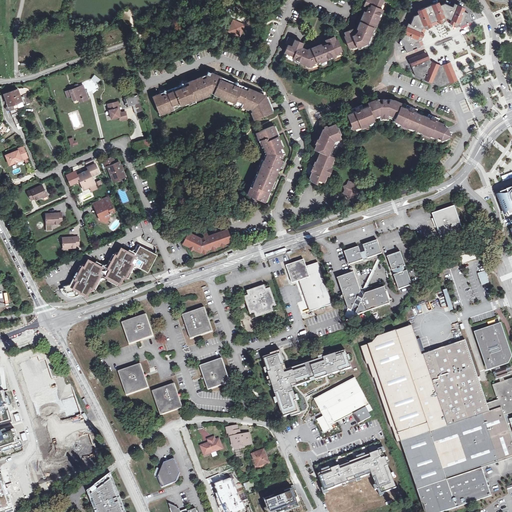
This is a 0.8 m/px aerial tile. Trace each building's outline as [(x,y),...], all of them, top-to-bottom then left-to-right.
[(383,30),(386,21),(386,20),(393,3),(385,0),(366,0),(354,28),(311,46),(291,38),(281,61),(311,75),(327,68),(328,66),(373,48),(374,47),(381,31),(383,30)] [(413,50),(417,48),(421,47),(418,40),(424,26),(445,18),(458,24),(460,27),(471,22),(468,13),(463,11),(465,8),(454,4),(453,7),(444,4),(440,5),(439,2),(417,11),(418,14),(414,16),(411,25),(408,23),(401,40),(404,45),(404,47),(407,52),(413,50)] [(424,26),(418,40),(421,47),(424,46),(422,40),(427,29),(445,22),(455,26),(456,28),(460,27),(458,24),(445,18),(424,26)] [(229,30),(240,35),(244,25),(233,20),(229,30)] [(442,71),(452,67),(450,63),(442,66),(430,61),(430,60),(426,53),(423,54),(427,65),(442,71)] [(457,80),(452,67),(442,71),(427,65),(423,54),(409,60),(416,77),(432,84),(440,87),(457,80)] [(263,96),(261,95),(256,92),(256,91),(236,82),(235,79),(232,81),(211,72),(210,73),(209,74),(208,71),(206,70),(206,73),(207,76),(205,76),(204,73),(182,82),(180,81),(179,84),(165,89),(162,88),(161,91),(150,96),(161,119),(209,99),(244,113),(247,120),(269,111),(266,104),(267,103),(264,96),(263,96)] [(92,79),(97,83),(101,79),(95,75),(92,79)] [(73,100),(80,98),(81,97),(83,101),(88,99),(83,85),(79,87),(70,90),(65,92),(67,96),(72,95),(73,100)] [(24,105),(18,88),(1,95),(5,107),(7,107),(6,110),(9,111),(10,111),(15,109),(24,105)] [(18,88),(24,105),(33,102),(29,91),(29,90),(27,89),(25,88),(18,88)] [(133,105),(140,102),(138,96),(132,97),(132,96),(128,98),(128,99),(125,100),(127,106),(133,105)] [(440,122),(438,122),(436,121),(435,121),(434,121),(435,118),(435,117),(433,116),(432,117),(431,119),(429,119),(429,118),(428,117),(426,116),(426,117),(418,114),(418,113),(415,112),(414,112),(413,112),(413,109),(413,108),(412,107),(410,108),(409,110),(407,109),(406,108),(404,107),(403,108),(400,106),(401,103),(392,99),(377,99),(369,103),(370,106),(366,107),(365,107),(363,107),(362,108),(362,109),(360,109),(359,107),(358,106),(356,107),(355,109),(356,111),(354,112),(354,111),(352,112),(351,113),(347,115),(357,137),(381,127),(388,128),(437,148),(441,140),(451,136),(447,128),(446,129),(445,128),(443,126),(443,125),(439,123),(440,122)] [(117,102),(108,104),(111,119),(120,117),(120,120),(127,119),(126,112),(121,113),(119,114),(117,102)] [(142,111),(140,102),(133,105),(135,113),(142,111)] [(13,117),(12,115),(10,115),(13,125),(18,123),(15,117),(13,117)] [(321,132),(320,135),(304,173),(311,176),(310,177),(312,181),(317,183),(319,179),(325,182),(328,175),(330,175),(333,168),(331,167),(335,157),(339,146),(343,144),(338,131),(339,131),(338,128),(336,127),(335,125),(329,127),(328,127),(326,126),(325,125),(320,127),(319,131),(321,132)] [(264,202),(285,154),(274,126),(255,133),(263,154),(246,194),(264,202)] [(136,150),(151,146),(148,138),(134,142),(136,150)] [(13,154),(2,161),(7,170),(24,159),(18,149),(12,153),(13,154)] [(112,181),(119,178),(118,176),(122,175),(119,169),(118,170),(117,167),(118,167),(117,163),(114,164),(111,158),(101,162),(104,169),(106,168),(112,181)] [(82,176),(80,173),(76,175),(79,181),(81,180),(84,188),(88,186),(94,184),(91,176),(98,172),(95,164),(86,168),(87,170),(84,172),(85,174),(82,176)] [(349,194),(351,194),(350,196),(355,198),(357,194),(360,193),(359,189),(360,186),(356,185),(355,182),(352,183),(349,181),(347,185),(344,186),(345,189),(344,193),(348,195),(349,194)] [(30,199),(33,198),(37,197),(38,198),(42,196),(45,195),(41,185),(26,192),(30,199)] [(511,189),(499,194),(508,216),(511,214),(511,189)] [(108,195),(97,200),(100,207),(98,207),(96,212),(99,214),(101,217),(107,220),(110,213),(114,211),(108,195)] [(100,207),(97,200),(92,202),(96,212),(98,207),(100,207)] [(441,238),(463,231),(455,206),(432,214),(441,238)] [(99,214),(96,212),(99,219),(106,222),(107,220),(101,217),(99,214)] [(45,214),(45,224),(50,224),(54,224),(54,222),(58,222),(61,222),(61,213),(45,214)] [(189,232),(184,241),(188,244),(187,246),(200,251),(227,242),(226,240),(230,239),(227,229),(208,236),(206,232),(201,234),(203,238),(201,238),(189,232)] [(62,249),(67,248),(71,248),(71,246),(75,246),(79,246),(78,237),(62,238),(62,249)] [(349,265),(382,254),(378,240),(367,244),(344,252),(349,265)] [(78,262),(71,275),(67,281),(60,283),(61,285),(58,285),(59,288),(60,290),(63,292),(65,293),(67,294),(72,293),(74,292),(76,291),(77,290),(79,287),(83,289),(83,288),(85,289),(86,287),(93,285),(97,277),(105,275),(115,281),(116,279),(117,278),(118,278),(122,272),(124,273),(126,275),(131,267),(142,264),(147,267),(148,268),(152,261),(154,259),(156,255),(152,253),(139,245),(137,244),(134,249),(130,250),(128,249),(127,251),(122,248),(121,249),(120,248),(119,250),(112,252),(110,255),(105,263),(102,263),(95,259),(93,261),(88,258),(88,260),(86,259),(85,260),(78,262)] [(407,266),(406,266),(401,252),(387,257),(393,272),(392,273),(393,275),(394,275),(399,290),(412,285),(408,271),(409,271),(407,266)] [(290,267),(287,268),(288,271),(291,282),(294,283),(299,281),(310,312),(333,304),(318,262),(306,267),(304,261),(302,260),(289,265),(290,267)] [(485,271),(478,273),(482,285),(489,283),(485,271)] [(365,295),(360,293),(353,274),(336,280),(347,311),(358,317),(389,306),(383,289),(365,295)] [(269,284),(243,293),(252,319),(278,310),(269,284)] [(449,290),(444,291),(446,302),(443,302),(445,312),(452,311),(449,290)] [(191,339),(213,331),(209,319),(205,307),(183,315),(187,327),(191,339)] [(141,340),(153,336),(146,314),(122,322),(130,344),(141,340)] [(401,442),(418,490),(483,468),(511,458),(511,437),(504,414),(511,411),(511,379),(505,382),(504,378),(511,375),(508,368),(501,370),(499,365),(509,362),(511,357),(501,328),(502,326),(499,324),(498,325),(476,333),(489,369),(495,366),(497,372),(494,373),(496,380),(499,379),(501,383),(494,386),(499,400),(487,404),(466,340),(424,354),(446,420),(423,428),(425,434),(401,442)] [(269,356),(262,358),(282,418),(289,415),(290,418),(300,414),(291,388),(350,368),(344,351),(285,371),(279,351),(269,355),(269,356)] [(38,355),(17,363),(37,417),(67,407),(69,413),(77,410),(63,372),(54,375),(47,357),(39,359),(38,355)] [(208,390),(230,382),(222,358),(200,366),(204,378),(208,390)] [(127,395),(148,388),(145,377),(140,364),(119,372),(127,395)] [(369,413),(373,411),(355,378),(314,400),(323,417),(317,420),(324,433),(333,429),(331,425),(353,414),(359,424),(372,417),(369,413)] [(161,415),(182,407),(180,400),(174,384),(152,391),(161,415)] [(4,391),(0,391),(0,426),(13,422),(4,391)] [(15,426),(0,430),(0,451),(21,445),(15,426)] [(203,440),(209,437),(204,427),(198,430),(203,440)] [(98,455),(90,431),(53,444),(56,453),(38,459),(43,474),(98,455)] [(229,433),(230,438),(232,438),(234,447),(243,445),(243,446),(251,444),(249,434),(240,436),(239,431),(238,431),(229,433)] [(212,438),(207,440),(208,443),(200,446),(202,451),(203,450),(205,455),(209,454),(210,452),(214,450),(216,451),(223,449),(219,439),(215,440),(213,441),(212,438)] [(314,465),(317,474),(318,473),(378,450),(377,449),(381,448),(383,447),(380,440),(314,465)] [(318,473),(317,474),(324,494),(328,492),(327,490),(342,484),(343,486),(346,485),(345,483),(356,478),(357,481),(361,480),(360,477),(372,472),(376,483),(373,486),(375,490),(378,489),(380,495),(398,489),(394,479),(396,477),(394,472),(392,473),(388,462),(390,461),(388,456),(386,457),(384,453),(387,452),(384,446),(383,447),(381,448),(377,449),(378,450),(318,473)] [(268,463),(263,451),(252,455),(257,467),(268,463)] [(180,473),(174,458),(164,463),(158,477),(162,488),(176,482),(180,473)] [(483,468),(418,490),(425,511),(445,511),(493,496),(489,483),(487,479),(483,468)] [(108,476),(89,489),(98,511),(121,511),(120,508),(123,507),(121,501),(118,502),(108,476)] [(245,511),(232,476),(210,484),(221,511),(245,511)] [(5,479),(8,488),(13,487),(10,478),(5,479)] [(0,502),(1,505),(8,502),(9,505),(10,506),(15,505),(10,491),(7,492),(2,480),(0,481),(0,502)] [(253,488),(250,482),(243,485),(246,491),(253,488)] [(283,511),(300,506),(293,487),(263,498),(268,511),(283,511)]
